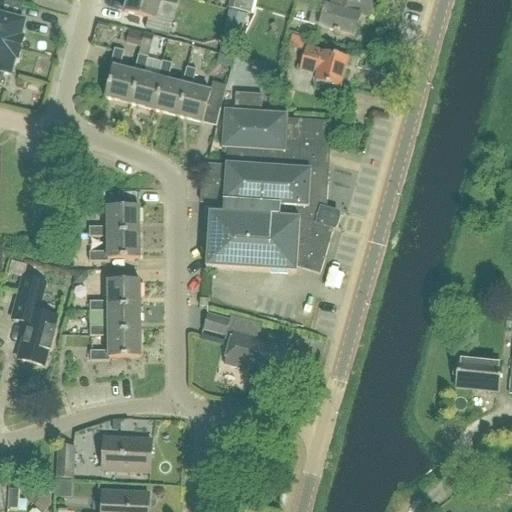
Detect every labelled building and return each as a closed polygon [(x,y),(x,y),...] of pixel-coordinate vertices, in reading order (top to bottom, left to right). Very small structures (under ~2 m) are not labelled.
[(127,0),(124,14),(155,22),(160,4),(177,8),(179,0),(127,0)] [(254,2),(243,0),(230,0),(228,10),(250,16),(254,2)] [(327,0),(319,30),(353,39),(362,6),(370,8),(372,0),(327,0)] [(0,46),(20,52),(23,41),(21,41),(25,25),(0,18),(0,46)] [(20,52),(0,46),(0,74),(11,77),(15,61),(17,62),(20,52)] [(348,60),(324,54),(306,49),(300,72),(317,77),(316,83),(339,90),(348,60)] [(105,100),(129,107),(137,75),(134,75),(119,71),(124,53),(114,51),(109,70),(112,71),(105,100)] [(129,107),(153,113),(162,82),(158,81),(143,77),(148,60),(138,57),(134,75),(137,75),(129,107)] [(153,113),(178,120),(186,88),(182,87),(167,83),(172,66),(162,63),(158,81),(162,82),(153,113)] [(186,88),(178,120),(202,126),(206,110),(220,114),(226,88),(212,85),(210,94),(192,90),(196,72),(186,70),(182,87),(186,88)] [(206,167),(203,174),(201,205),(210,206),(205,270),(213,270),(296,275),(296,269),(319,276),(333,229),(335,226),(337,219),(337,215),(325,211),(332,124),(287,121),(287,116),(261,114),(262,97),(236,96),(234,113),(224,112),(221,150),(226,151),(225,168),(206,167)] [(83,206),(105,205),(104,194),(83,195),(83,206)] [(107,235),(139,235),(139,209),(107,209),(107,229),(89,229),(89,239),(107,239),(107,235)] [(107,235),(107,239),(107,254),(89,254),(89,264),(108,264),(108,260),(139,260),(139,235),(107,235)] [(29,281),(17,322),(33,327),(22,363),(48,370),(53,354),(55,355),(61,333),(59,332),(62,321),(44,315),(52,287),(29,281)] [(108,309),(140,309),(140,284),(108,284),(108,303),(89,303),(89,314),(108,314),(108,309)] [(108,309),(108,314),(108,328),(89,328),(89,338),(108,338),(108,335),(140,334),(140,309),(108,309)] [(207,316),(203,332),(226,338),(230,323),(207,316)] [(246,381),(266,386),(269,373),(270,369),(280,371),(284,354),(274,351),(275,348),(257,343),(257,340),(232,333),(223,366),(248,372),(246,381)] [(108,335),(108,338),(109,353),(90,353),(90,363),(109,363),(109,360),(140,359),(140,334),(108,335)] [(500,365),(458,361),(455,391),(497,395),(500,365)] [(104,441),(102,473),(150,475),(151,443),(104,441)] [(58,448),(56,480),(72,481),(74,449),(58,448)] [(511,499),(511,487),(487,482),(484,493),(511,499)] [(147,511),(149,496),(102,494),(101,511),(147,511)]
